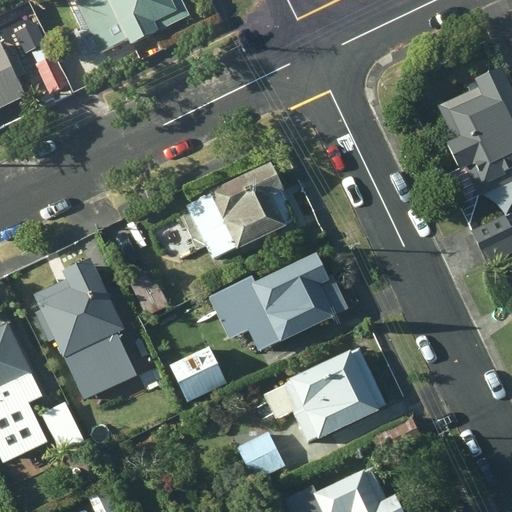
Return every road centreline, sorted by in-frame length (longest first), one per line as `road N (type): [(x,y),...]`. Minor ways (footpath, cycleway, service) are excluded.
road 1 (residential): [(311,53),(511,475)]
road 2 (residential): [(0,207),(311,53)]
road 3 (residential): [(311,53),(424,0)]
